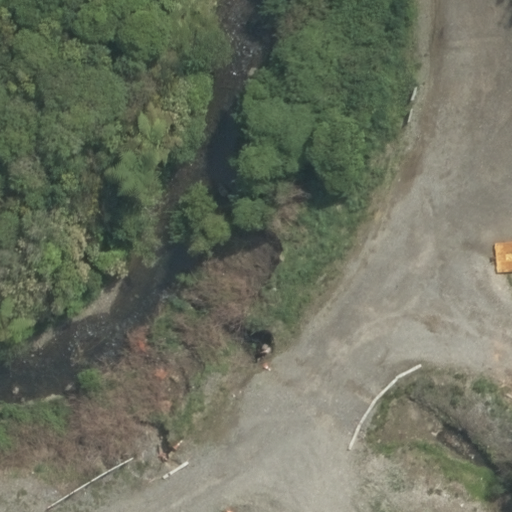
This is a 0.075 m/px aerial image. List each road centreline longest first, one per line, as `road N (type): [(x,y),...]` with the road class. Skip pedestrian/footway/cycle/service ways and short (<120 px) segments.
road 1 (track): [(511,215),(434,247),(361,340),(228,449),(133,511)]
road 2 (track): [(434,247),(472,155),(480,0)]
